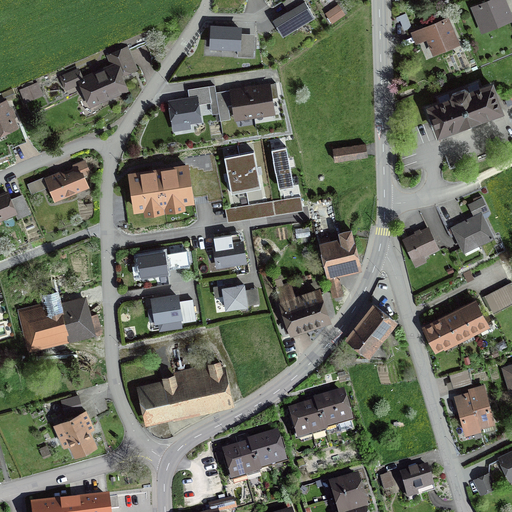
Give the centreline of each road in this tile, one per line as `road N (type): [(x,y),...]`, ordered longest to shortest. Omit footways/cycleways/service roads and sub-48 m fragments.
road 1 (residential): [(152,453),(121,403),(112,363),(105,209),(116,146)]
road 2 (tertiary): [(169,459),(302,371),(360,300),(379,249)]
road 3 (residential): [(379,249),(391,261),(464,511)]
road 4 (tertiary): [(384,204),(378,0)]
road 5 (residential): [(116,146),(207,0)]
road 6 (residential): [(152,453),(15,487)]
road 7 (unknown): [(449,193),(433,161),(437,152),(511,120)]
road 8 (residential): [(116,146),(86,143),(0,177)]
